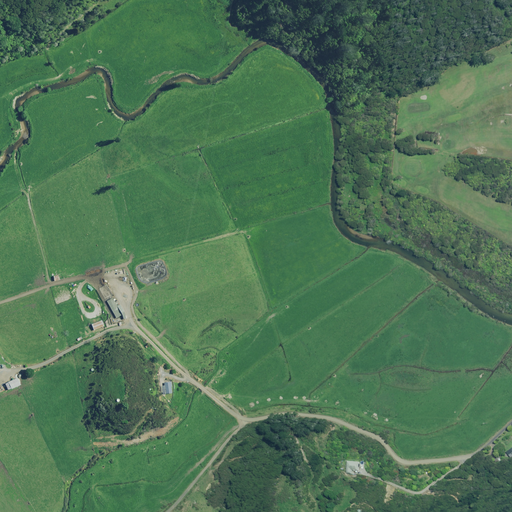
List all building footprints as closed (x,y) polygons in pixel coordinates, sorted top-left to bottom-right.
[(121,316),(112,299),(107,302),(116,318),(121,316)] [(124,312),(120,304),(117,306),(124,319),(127,318),(124,313),(124,312)] [(104,326),(102,320),(92,324),(94,330),(104,326)] [(21,385),(18,378),(5,383),(8,390),(21,385)] [(173,387),(172,382),(165,383),(165,386),(162,386),(163,394),(172,393),(171,387),(173,387)] [(360,467),(364,467),(364,464),(360,464),(360,462),(349,461),(348,473),(353,474),(353,470),(360,471),(360,467)]
